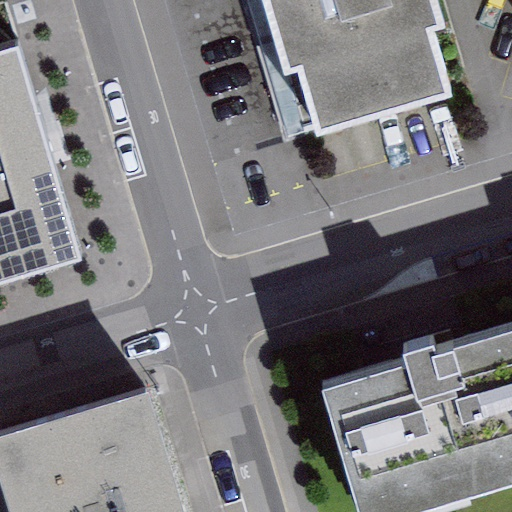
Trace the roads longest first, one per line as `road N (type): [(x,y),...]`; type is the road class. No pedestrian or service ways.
road 1 (residential): [(197,315),(224,300),(511,216)]
road 2 (residential): [(102,0),(197,315)]
road 3 (residential): [(0,379),(197,315)]
road 4 (residential): [(197,315),(257,511)]
